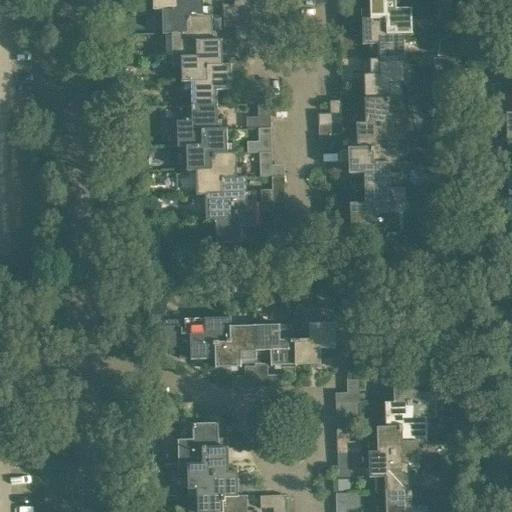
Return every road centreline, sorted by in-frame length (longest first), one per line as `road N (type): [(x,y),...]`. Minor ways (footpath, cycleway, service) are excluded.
road 1 (residential): [(86,369),(76,0)]
road 2 (residential): [(294,480),(325,442),(314,405),(296,398),(240,402)]
road 3 (residential): [(240,402),(134,371),(86,369)]
road 4 (residential): [(90,511),(86,369)]
road 5 (residential): [(298,211),(302,82)]
